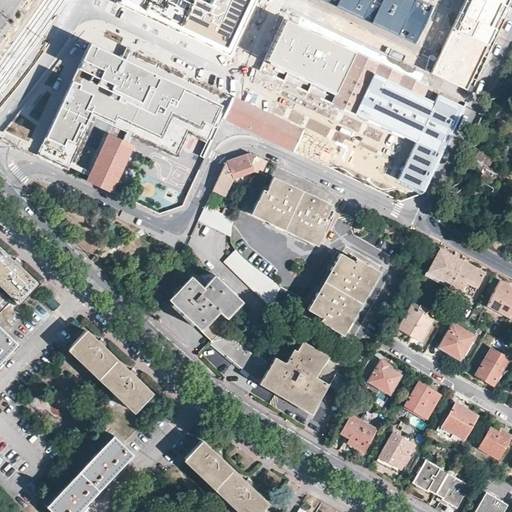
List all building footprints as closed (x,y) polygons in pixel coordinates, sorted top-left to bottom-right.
[(117,0),(117,2),(140,13),(178,30),(191,0),(117,0)] [(253,0),(217,0),(214,8),(197,0),(191,0),(178,30),(228,53),(253,0)] [(328,0),(415,40),(432,4),(423,0),(328,0)] [(503,0),(465,0),(432,73),(463,88),(503,0)] [(355,50),(286,18),(263,67),(332,100),(355,50)] [(199,156),(204,158),(223,118),(233,96),(131,49),(126,60),(90,43),(37,155),(51,162),(65,168),(88,119),(176,159),(188,133),(206,142),(199,156)] [(355,50),(332,100),(357,111),(374,74),(420,95),(426,82),(355,50)] [(374,74),(357,111),(403,132),(413,111),(426,117),(416,138),(397,179),(424,192),(464,106),(437,93),(433,101),(420,95),(374,74)] [(223,118),(294,151),(304,129),(246,102),(233,96),(223,118)] [(426,117),(413,111),(403,132),(416,138),(426,117)] [(337,145),(304,129),(294,151),(326,166),(337,145)] [(133,143),(111,133),(89,180),(111,190),(133,143)] [(268,160),(249,151),(225,160),(213,186),(227,192),(235,176),(238,175),(251,169),(261,174),(268,160)] [(325,212),(330,203),(313,194),(312,196),(301,191),(302,189),(300,188),(299,190),(290,185),(290,183),(274,176),(268,185),(264,184),(252,212),(315,242),(329,214),(325,212)] [(227,192),(213,186),(212,189),(226,195),(227,192)] [(204,204),(197,219),(231,234),(232,219),(232,217),(230,216),(222,213),(204,204)] [(233,211),(225,207),(222,213),(230,216),(233,211)] [(410,238),(413,231),(407,228),(404,236),(410,238)] [(248,261),(234,247),(223,260),(270,306),(279,287),(273,280),(272,279),(270,278),(269,277),(267,276),(254,266),(248,261)] [(14,261),(15,259),(13,257),(11,255),(10,254),(10,255),(8,256),(7,256),(7,255),(0,248),(0,282),(19,300),(36,283),(14,261)] [(448,284),(462,259),(439,248),(425,275),(447,286),(448,284)] [(341,333),(377,270),(351,255),(349,258),(339,252),(329,269),(331,270),(318,292),(316,291),(306,308),(316,314),(314,317),(341,333)] [(483,271),(462,259),(448,284),(470,295),(483,271)] [(168,300),(211,339),(224,327),(230,321),(225,316),(240,300),(214,274),(202,286),(191,276),(168,300)] [(509,315),(511,308),(511,288),(498,281),(486,303),(509,315)] [(418,340),(433,316),(424,311),(426,308),(419,304),(417,307),(410,303),(396,327),(418,340)] [(459,359),(473,334),(452,322),(437,346),(459,359)] [(0,360),(17,342),(0,325),(0,360)] [(224,327),(211,339),(258,378),(267,362),(254,351),(252,353),(249,350),(224,327)] [(129,371),(131,369),(128,366),(125,364),(123,366),(103,346),(105,344),(102,341),(100,339),(98,341),(85,330),(69,347),(134,410),(151,393),(129,371)] [(327,383),(314,375),(326,355),(301,341),(291,356),(287,355),(283,362),(273,356),(260,380),(311,410),(327,383)] [(492,385),(508,358),(491,347),(474,374),(492,385)] [(379,360),(370,355),(359,377),(389,394),(400,375),(387,367),(389,364),(379,358),(379,360)] [(351,392),(356,383),(336,372),(328,383),(349,395),(351,392)] [(426,417),(439,393),(416,380),(416,381),(417,382),(403,404),(426,417)] [(462,438),(476,415),(455,403),(441,425),(462,438)] [(354,417),(343,434),(353,440),(363,423),(354,417)] [(379,432),(363,423),(353,440),(351,444),(367,453),(379,432)] [(496,458),(510,435),(500,429),(498,432),(489,427),(478,447),(496,458)] [(400,470),(415,445),(394,433),(379,457),(400,470)] [(54,511),(75,511),(132,453),(113,434),(46,504),(54,511)] [(245,481),(247,479),(244,477),(242,474),(239,476),(219,457),(221,454),(218,452),(216,449),(213,451),(201,440),(185,457),(241,511),(258,511),(267,503),(245,481)] [(428,489),(434,493),(449,469),(444,466),(442,469),(425,459),(411,481),(426,490),(428,489)] [(449,469),(434,493),(441,497),(440,498),(456,507),(469,485),(454,476),(455,473),(449,469)] [(500,511),(506,504),(484,490),(470,511),(500,511)]
